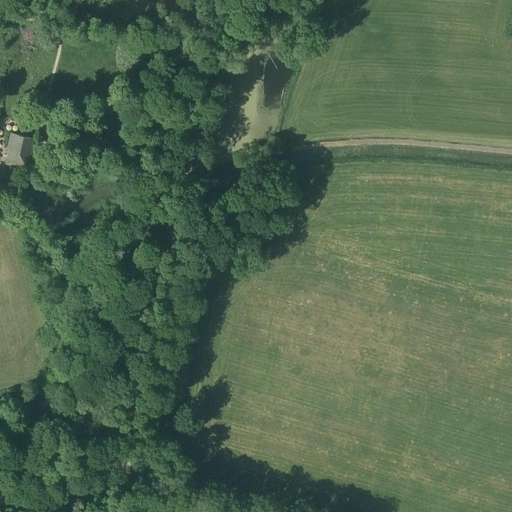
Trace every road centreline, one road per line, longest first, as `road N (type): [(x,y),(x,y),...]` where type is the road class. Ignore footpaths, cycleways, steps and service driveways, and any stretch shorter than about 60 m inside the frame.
road 1 (unclassified): [(124,481),(122,439),(226,0)]
road 2 (unclassified): [(124,481),(0,493)]
